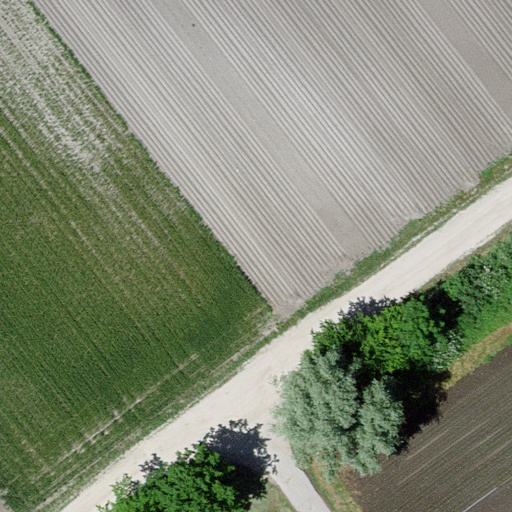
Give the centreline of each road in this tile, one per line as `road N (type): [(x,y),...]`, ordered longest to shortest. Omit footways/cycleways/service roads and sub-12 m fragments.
road 1 (track): [(511,189),(74,511)]
road 2 (track): [(316,511),(233,388)]
